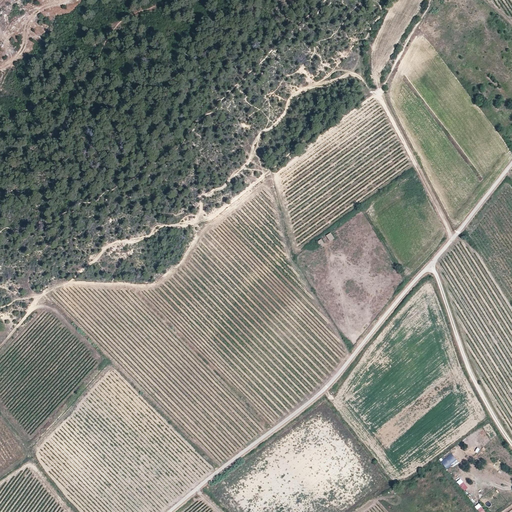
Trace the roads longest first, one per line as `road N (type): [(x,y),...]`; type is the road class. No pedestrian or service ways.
road 1 (unclassified): [(168,511),(327,387),(452,240)]
road 2 (track): [(431,0),(378,92),(452,240)]
road 3 (track): [(428,266),(467,368),(511,444)]
